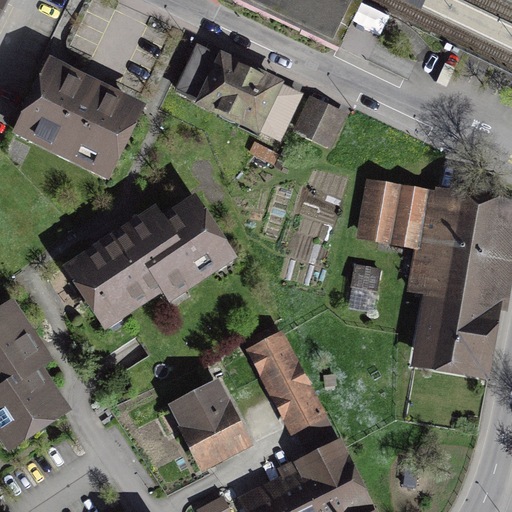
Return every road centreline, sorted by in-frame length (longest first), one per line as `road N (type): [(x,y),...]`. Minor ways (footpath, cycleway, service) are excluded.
road 1 (unclassified): [(511,150),(177,0)]
road 2 (residential): [(50,296),(110,458),(150,511)]
road 3 (tertiary): [(511,391),(479,511)]
